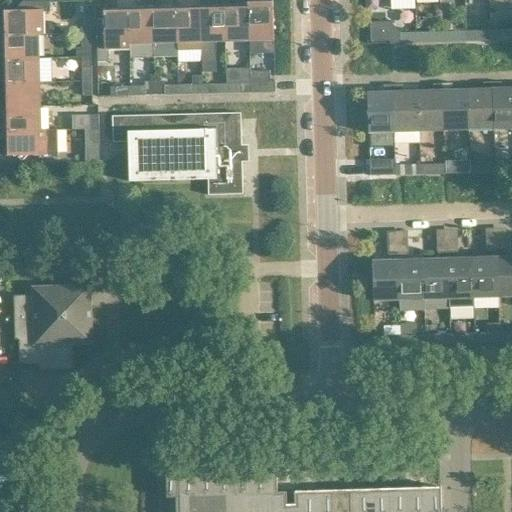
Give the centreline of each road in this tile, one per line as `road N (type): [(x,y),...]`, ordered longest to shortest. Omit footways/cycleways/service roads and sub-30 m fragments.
road 1 (residential): [(69,511),(75,453),(89,430),(129,413),(332,406)]
road 2 (residential): [(328,216),(324,0)]
road 3 (residential): [(332,406),(328,216)]
road 4 (residential): [(511,211),(328,216)]
road 5 (residential): [(332,406),(457,403)]
